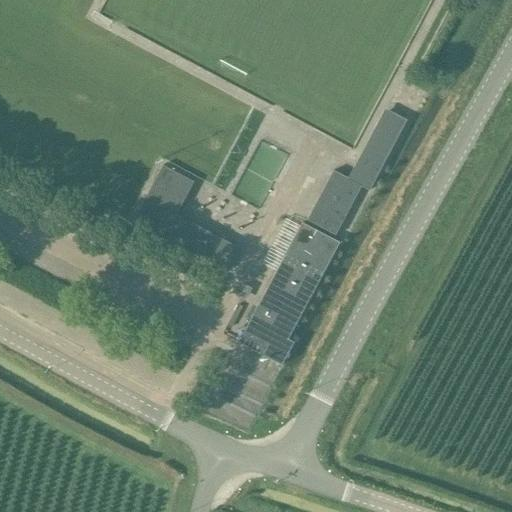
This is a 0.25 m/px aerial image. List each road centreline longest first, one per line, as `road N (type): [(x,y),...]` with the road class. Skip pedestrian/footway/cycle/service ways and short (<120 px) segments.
road 1 (unclassified): [(283,472),(511,52)]
road 2 (unclassified): [(226,451),(0,332)]
road 3 (unclassified): [(402,511),(283,472)]
